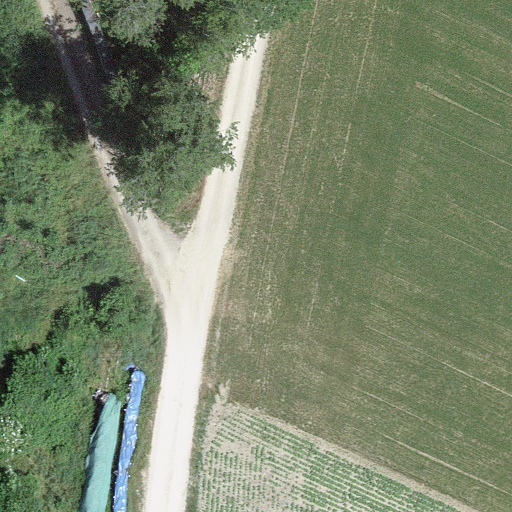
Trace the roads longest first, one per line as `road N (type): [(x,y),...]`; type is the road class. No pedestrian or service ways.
road 1 (track): [(262,0),(170,511)]
road 2 (track): [(193,396),(57,0)]
